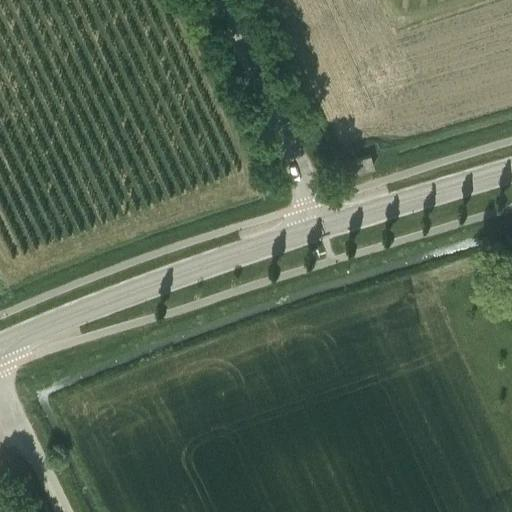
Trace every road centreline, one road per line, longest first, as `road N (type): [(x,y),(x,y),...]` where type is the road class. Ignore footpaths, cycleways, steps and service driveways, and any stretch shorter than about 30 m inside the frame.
road 1 (secondary): [(0,347),(320,227)]
road 2 (tertiary): [(320,227),(221,0)]
road 3 (secondary): [(320,227),(511,170)]
road 4 (unclassified): [(63,511),(0,385)]
